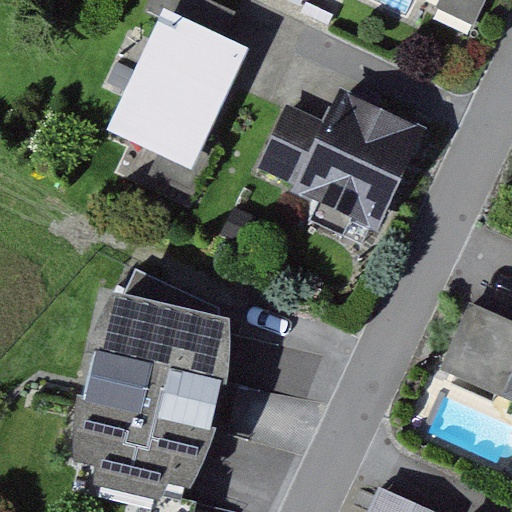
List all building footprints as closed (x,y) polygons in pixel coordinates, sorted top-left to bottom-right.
[(238,32),(248,10),(226,0),(164,0),(158,12),(175,20),(182,5),(238,32)] [(451,0),(449,5),(490,25),(502,0),(451,0)] [(238,32),(182,5),(175,20),(124,128),(210,169),(268,46),(238,32)] [(443,126),(355,86),(339,121),(309,186),(307,191),(395,231),(443,126)] [(270,168),(309,186),(339,121),(300,103),(270,168)] [(248,322),(132,289),(99,408),(215,440),(248,322)] [(464,511),(395,481),(381,511),(464,511)]
